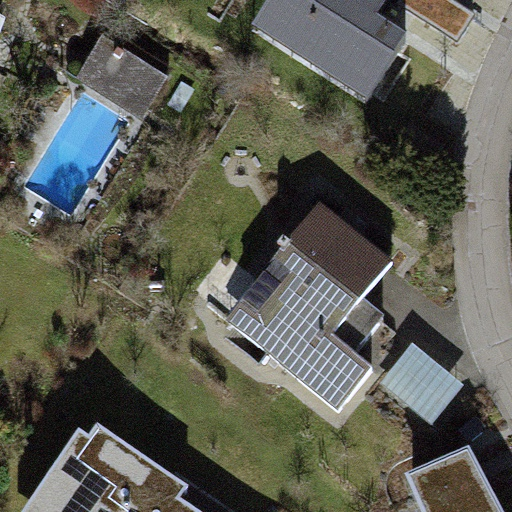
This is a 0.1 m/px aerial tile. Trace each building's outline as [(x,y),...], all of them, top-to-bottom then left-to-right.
[(0,0),(0,85),(31,0),(0,0)] [(389,0),(276,0),(261,24),(374,97),(410,42),(376,21),(389,0)] [(109,45),(85,85),(151,123),(174,82),(109,45)] [(453,268),(321,183),(213,348),(345,434),(453,268)] [(390,383),(438,427),(473,390),(424,345),(390,383)] [(221,511),(118,440),(65,511),(221,511)] [(500,511),(472,457),(409,484),(420,511),(500,511)]
